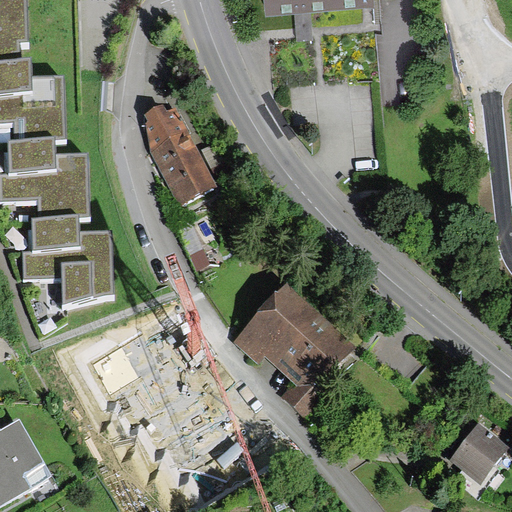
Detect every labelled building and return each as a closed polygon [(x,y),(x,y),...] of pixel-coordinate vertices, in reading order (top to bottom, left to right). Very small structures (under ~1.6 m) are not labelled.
[(0,0),(0,66),(19,66),(18,46),(27,46),(25,0),(0,0)] [(313,38),(311,4),(303,5),(295,5),(296,39),(313,38)] [(0,66),(0,125),(1,125),(14,125),(15,145),(56,144),(67,143),(65,81),(32,82),(32,65),(19,66),(0,66)] [(180,209),(218,189),(176,110),(167,114),(164,108),(144,118),(148,125),(146,126),(151,154),(160,172),(180,209)] [(15,145),(9,145),(10,168),(10,177),(0,177),(0,187),(0,202),(20,202),(40,201),(41,223),(79,222),(91,221),(89,159),(56,161),(56,144),(15,145)] [(41,223),(33,224),(34,248),(34,254),(23,255),(24,280),(55,279),(63,278),(64,304),(107,302),(115,301),(111,238),(80,240),(79,222),(41,223)] [(191,224),(179,229),(197,272),(210,267),(191,224)] [(316,394),(356,352),(288,288),(234,343),(244,352),(258,366),(265,358),(283,376),(294,386),(301,380),(316,394)] [(294,386),(282,399),(306,423),(325,403),(316,394),(301,380),(294,386)] [(0,509),(52,479),(20,424),(1,435),(0,432),(0,509)] [(510,452),(479,428),(464,447),(450,463),(481,488),(510,452)]
